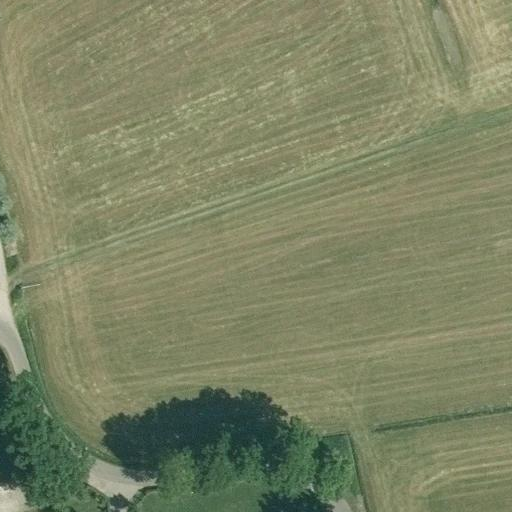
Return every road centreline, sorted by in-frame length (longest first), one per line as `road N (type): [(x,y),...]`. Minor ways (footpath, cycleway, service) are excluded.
road 1 (track): [(0,282),(511,109)]
road 2 (unclassified): [(341,511),(316,484),(284,469),(142,478),(76,458),(40,416),(0,320)]
